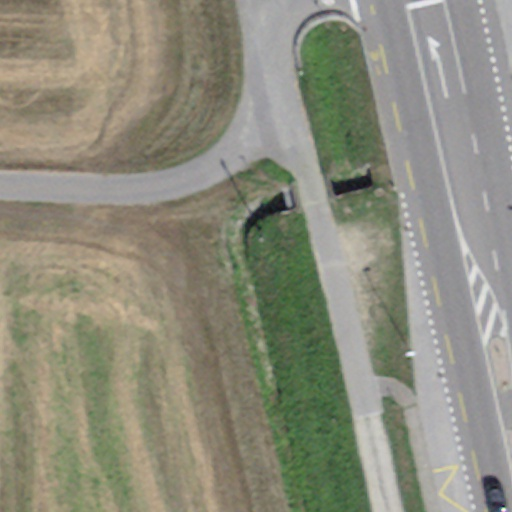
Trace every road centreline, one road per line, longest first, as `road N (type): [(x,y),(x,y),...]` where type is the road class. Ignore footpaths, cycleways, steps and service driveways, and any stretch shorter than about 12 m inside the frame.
road 1 (secondary): [(424,0),(511,425)]
road 2 (track): [(283,97),(250,137),(180,182),(127,190),(0,186)]
road 3 (track): [(283,97),(362,390)]
road 4 (track): [(362,390),(389,511)]
